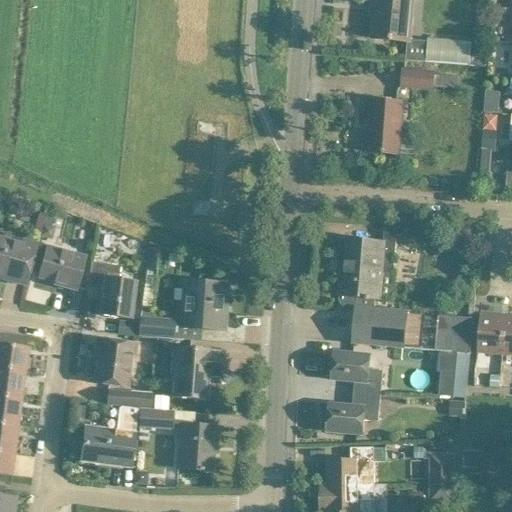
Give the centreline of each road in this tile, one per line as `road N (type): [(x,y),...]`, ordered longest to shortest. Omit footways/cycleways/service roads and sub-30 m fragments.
road 1 (residential): [(274,508),(290,195)]
road 2 (residential): [(48,493),(64,328),(0,320)]
road 3 (residential): [(48,493),(274,508)]
road 4 (residential): [(504,215),(290,195)]
road 5 (residential): [(290,195),(311,0)]
